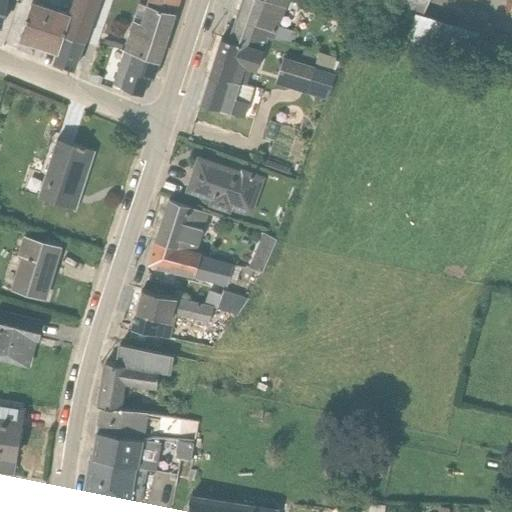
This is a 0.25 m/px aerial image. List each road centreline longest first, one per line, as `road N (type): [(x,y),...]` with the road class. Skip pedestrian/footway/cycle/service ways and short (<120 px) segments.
road 1 (residential): [(162,125),(92,344),(58,511)]
road 2 (residential): [(162,125),(0,62)]
road 3 (residential): [(202,0),(162,125)]
